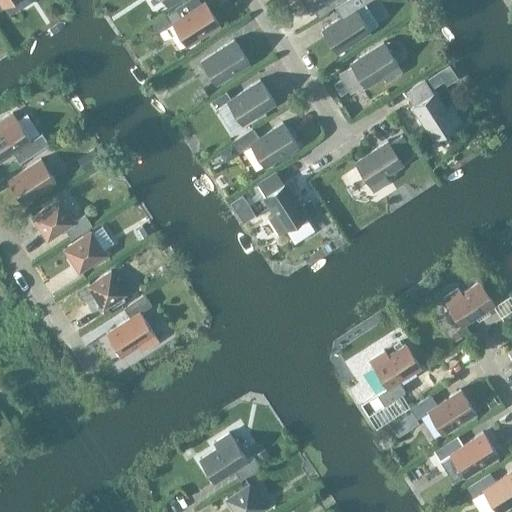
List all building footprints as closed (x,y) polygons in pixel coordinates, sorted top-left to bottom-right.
[(301,0),(310,13),(330,0),(301,0)] [(345,0),(335,7),(341,17),(321,30),(336,54),(370,32),(355,9),(363,4),(359,0),(345,0)] [(180,5),(165,14),(186,47),(220,25),(205,2),(185,14),(180,5)] [(234,40),(200,61),(215,85),(249,63),(234,40)] [(351,67),(339,75),(351,93),(363,85),(365,88),(383,76),(386,81),(402,71),(383,42),(350,64),(351,67)] [(278,45),(261,56),(275,81),(293,70),(278,45)] [(260,80),(226,102),(242,125),(275,104),(260,80)] [(462,122),(452,106),(447,109),(435,92),(433,93),(425,81),(406,93),(414,105),(411,107),(433,140),(462,122)] [(0,127),(0,128),(0,161),(13,153),(19,163),(49,144),(42,133),(31,141),(13,113),(0,120),(0,127)] [(252,128),(232,141),(239,152),(250,145),(264,168),(298,146),(283,122),(259,138),(252,128)] [(354,163),(373,191),(389,181),(385,176),(403,164),(401,162),(414,154),(402,135),(389,143),(388,141),(354,163)] [(41,159),(7,181),(22,204),(56,182),(41,159)] [(274,215),(269,218),(279,234),(308,216),(286,182),(283,184),(275,171),(257,183),(265,196),(262,197),(274,215)] [(230,202),(243,222),(254,214),(242,195),(230,202)] [(59,199),(32,217),(47,241),(64,229),(71,239),(92,226),(85,215),(74,222),(59,199)] [(302,205),(308,213),(316,208),(310,200),(302,205)] [(106,255),(91,232),(64,249),(79,272),(106,255)] [(126,294),(111,271),(87,286),(102,310),(126,294)] [(458,288),(442,298),(461,327),(495,305),(479,281),(462,293),(458,288)] [(129,318),(106,333),(121,357),(139,345),(142,350),(158,340),(140,313),(151,305),(144,294),(123,308),(129,318)] [(97,328),(88,332),(98,351),(106,347),(97,328)] [(386,388),(376,395),(383,406),(405,392),(398,382),(421,368),(406,344),(388,355),(384,350),(369,361),(386,388)] [(430,395),(409,408),(416,419),(428,412),(442,435),(476,413),(461,390),(437,405),(430,395)] [(483,432),(449,454),(464,477),(498,456),(483,432)] [(216,448),(199,460),(214,483),(233,471),(239,481),(261,467),(253,456),(247,460),(229,433),(213,443),(216,448)] [(511,470),(482,490),(496,511),(498,511),(511,503),(511,470)] [(183,477),(163,489),(177,509),(196,497),(183,477)] [(249,484),(225,499),(233,511),(257,511),(264,507),(249,484)]
